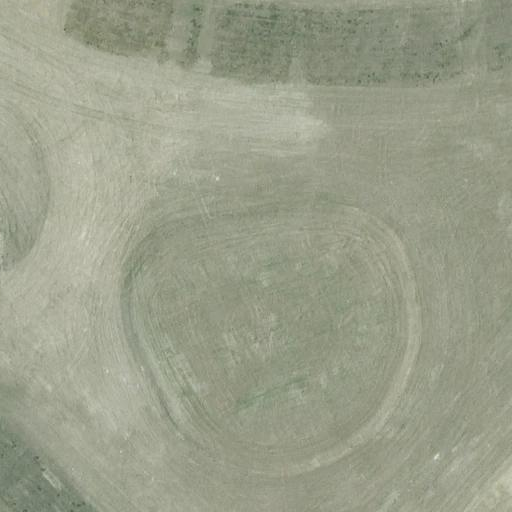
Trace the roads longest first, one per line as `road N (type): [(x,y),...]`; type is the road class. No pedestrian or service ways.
road 1 (track): [(350,511),(410,474),(466,377),(511,257)]
road 2 (track): [(0,376),(91,492),(128,511)]
